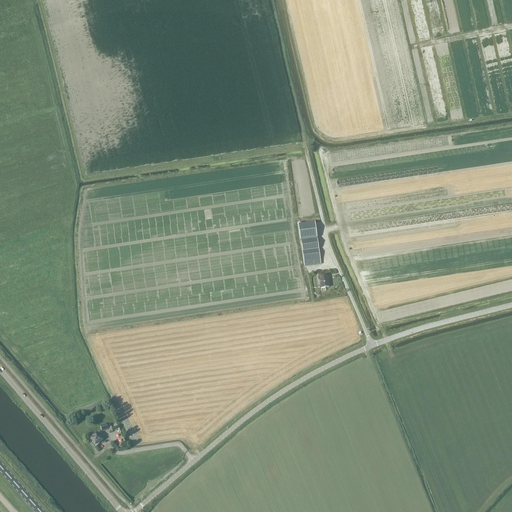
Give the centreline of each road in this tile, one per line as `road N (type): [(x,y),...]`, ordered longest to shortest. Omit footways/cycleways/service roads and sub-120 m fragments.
road 1 (unclassified): [(133,511),(310,376),(388,339),(511,305)]
road 2 (secondary): [(121,511),(0,370)]
road 3 (unknown): [(371,346),(320,223)]
